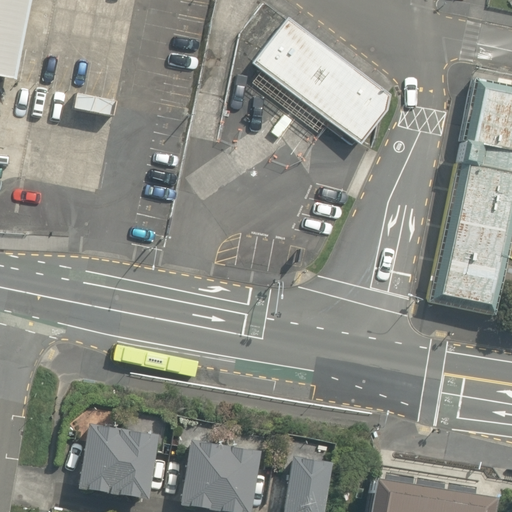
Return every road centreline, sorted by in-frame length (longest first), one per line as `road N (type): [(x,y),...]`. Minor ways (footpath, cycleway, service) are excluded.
road 1 (tertiary): [(21,292),(356,364)]
road 2 (tertiary): [(511,394),(356,364)]
